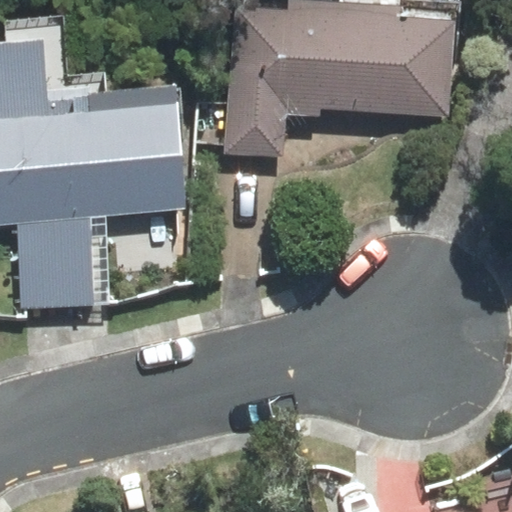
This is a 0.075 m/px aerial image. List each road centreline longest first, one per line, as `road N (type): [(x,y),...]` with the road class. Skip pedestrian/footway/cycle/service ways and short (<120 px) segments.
road 1 (residential): [(446,352),(386,349),(194,387),(0,459)]
road 2 (unknown): [(511,110),(495,148),(422,241)]
